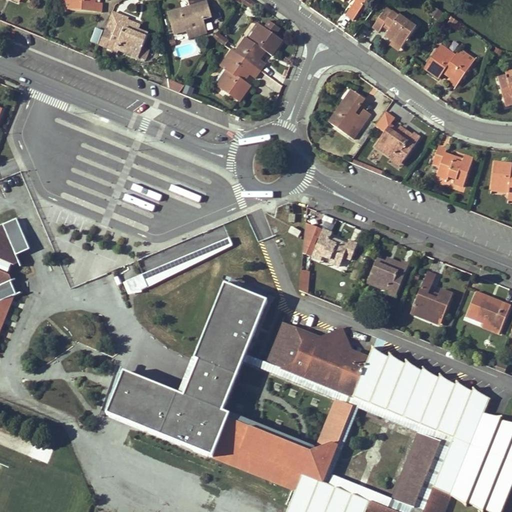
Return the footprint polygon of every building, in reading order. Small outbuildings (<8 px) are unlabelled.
[(28,0),(30,0),(24,15),(45,23),(46,0),(28,0)] [(70,0),(70,10),(101,12),(101,3),(94,2),(94,0),(70,0)] [(188,38),(202,34),(199,25),(190,28),(188,24),(202,19),(211,17),(206,0),(188,0),(190,6),(168,12),(174,33),(186,30),(188,38)] [(354,0),(355,0),(345,14),(352,19),(365,0),(354,0)] [(400,48),(415,27),(399,16),(398,18),(385,9),(372,28),(379,32),(383,26),(388,30),(384,36),(392,42),(400,48)] [(137,35),(133,34),(137,24),(128,20),(128,19),(112,12),(102,38),(111,42),(120,46),(118,49),(138,58),(148,33),(139,29),(137,35)] [(190,28),(199,25),(203,24),(202,19),(188,24),(190,28)] [(460,32),(464,25),(454,19),(450,26),(460,32)] [(235,53),(258,69),(264,62),(260,59),(266,51),(272,55),(282,41),(257,23),(235,53)] [(388,30),(383,26),(379,32),(384,36),(388,30)] [(90,42),(97,45),(103,30),(95,28),(90,42)] [(217,39),(225,45),(228,40),(220,34),(217,39)] [(120,46),(111,42),(108,48),(117,52),(118,49),(120,46)] [(398,51),(400,48),(392,42),(390,45),(398,51)] [(439,46),(438,48),(453,59),(455,56),(439,46)] [(458,83),(472,64),(457,53),(455,56),(453,59),(438,48),(423,68),(439,79),(443,72),(451,78),(458,83)] [(459,49),(457,53),(472,64),(474,60),(459,49)] [(232,50),(221,66),(224,68),(235,53),(232,50)] [(230,72),(220,87),(239,101),(250,87),(244,82),(249,74),(253,77),(258,69),(235,53),(224,68),(227,70),(230,72)] [(220,87),(230,72),(227,70),(217,85),(220,87)] [(511,95),(511,78),(507,80),(506,76),(498,78),(506,106),(511,104),(511,96),(511,95)] [(166,77),(162,85),(179,93),(183,85),(166,77)] [(458,83),(451,78),(448,81),(456,86),(458,83)] [(192,94),(195,87),(189,85),(187,91),(192,94)] [(342,103),(345,106),(355,92),(351,89),(342,103)] [(342,103),(329,122),(353,139),(371,114),(364,109),(356,120),(352,117),(364,99),(355,92),(345,106),(342,103)] [(362,143),(377,123),(373,120),(359,141),(362,143)] [(404,160),(420,137),(414,133),(412,136),(404,130),(398,139),(394,136),(398,131),(390,126),(375,146),(393,158),(396,154),(404,160)] [(394,136),(398,139),(404,130),(401,127),(398,131),(394,136)] [(447,150),(439,147),(433,163),(441,166),(438,176),(448,179),(448,177),(456,180),(454,184),(463,187),(472,159),(464,156),(463,160),(462,164),(454,161),(455,158),(446,155),(447,150)] [(366,158),(377,164),(383,154),(372,148),(366,158)] [(404,160),(396,154),(393,158),(391,160),(400,166),(404,160)] [(381,171),(353,160),(352,164),(362,168),(379,175),(381,171)] [(494,163),(491,187),(508,189),(508,193),(507,197),(511,197),(511,172),(511,173),(511,165),(494,163)] [(349,241),(348,246),(338,241),(336,245),(329,242),(330,238),(331,234),(306,224),(303,253),(321,260),(323,257),(331,260),(330,263),(339,266),(343,257),(351,260),(357,245),(349,241)] [(0,331),(14,295),(0,301),(0,286),(12,282),(10,276),(8,275),(13,265),(15,266),(19,264),(3,225),(0,226),(0,331)] [(291,225),(288,230),(299,236),(302,231),(291,225)] [(205,238),(126,272),(131,286),(149,276),(198,255),(205,238)] [(389,259),(387,264),(385,270),(390,272),(394,262),(389,259)] [(388,291),(389,287),(399,291),(409,265),(402,261),(401,264),(394,262),(390,272),(385,270),(387,264),(378,260),(368,283),(388,291)] [(301,275),(310,276),(311,269),(302,267),(301,275)] [(419,294),(411,314),(423,319),(425,312),(443,319),(453,295),(442,290),(440,296),(438,299),(428,295),(430,292),(436,276),(428,272),(419,294)] [(308,291),(310,276),(301,275),(300,287),(308,291)] [(247,355),(242,353),(248,337),(265,297),(225,280),(180,390),(123,367),(106,410),(211,451),(296,491),(287,511),(444,511),(450,498),(456,500),(461,504),(466,508),(467,507),(466,506),(468,505),(478,511),(479,511),(503,511),(511,491),(511,423),(502,420),(502,419),(503,418),(502,417),(494,417),(485,413),(491,399),(478,392),(474,388),(473,389),(474,391),(472,391),(462,386),(457,382),(456,382),(457,384),(456,384),(447,380),(444,378),(441,375),(440,376),(441,377),(439,378),(429,373),(423,368),(422,369),(424,370),(423,371),(413,366),(407,361),(406,362),(407,364),(406,365),(396,360),(390,354),(389,355),(390,357),(389,357),(377,351),(373,348),(371,348),(373,350),(370,357),(352,350),(322,338),(282,322),(265,362),(247,355)] [(399,291),(389,287),(388,291),(387,294),(396,298),(399,291)] [(477,292),(476,295),(493,302),(494,299),(477,292)] [(511,306),(494,299),(493,302),(476,295),(467,316),(485,324),(501,331),(511,306)] [(443,319),(425,312),(423,319),(441,326),(443,319)] [(501,331),(485,324),(484,327),(500,333),(501,331)] [(322,338),(352,350),(344,331),(343,328),(322,338)]
